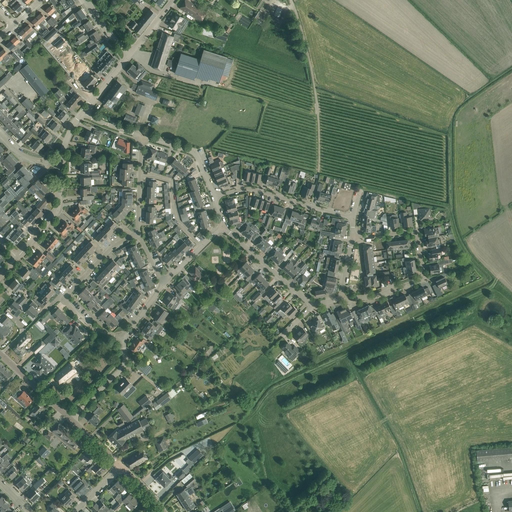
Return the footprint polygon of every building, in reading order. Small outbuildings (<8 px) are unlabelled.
[(23,7),(16,0),(15,0),(11,4),(13,7),(13,8),(17,13),(23,7)] [(201,22),(207,13),(186,0),(185,0),(180,9),(201,22)] [(223,11),(209,4),(207,8),(221,15),(223,11)] [(55,14),(57,12),(51,5),(48,8),(47,7),(46,9),(46,10),(45,10),(51,16),(54,13),(55,14)] [(63,10),(66,15),(72,9),(70,7),(67,10),(66,8),(63,10)] [(71,15),(68,18),(69,20),(70,21),(75,17),(77,16),(80,20),(81,19),(82,19),(86,16),(81,9),(78,11),(77,9),(71,15)] [(142,19),(148,24),(156,14),(150,9),(142,19)] [(259,11),(255,18),(262,22),(266,16),(259,11)] [(36,17),(43,24),(46,22),(43,19),(45,17),(41,13),(36,17)] [(169,26),(175,30),(176,30),(177,28),(178,27),(179,28),(183,23),(181,22),(181,21),(183,18),(176,14),(174,18),(173,17),(170,21),(171,22),(169,26)] [(55,25),(58,23),(52,16),(49,19),(55,25)] [(36,26),(38,24),(41,28),(44,25),(43,24),(36,17),(31,22),(36,26)] [(148,24),(142,19),(138,24),(134,21),(130,26),(140,34),(148,24)] [(85,28),(88,31),(93,27),(89,21),(80,27),(82,30),(85,28)] [(35,32),(32,30),(33,29),(28,24),(24,29),(30,36),(35,32)] [(54,27),(43,37),(47,41),(50,43),(54,39),(52,37),(58,31),(54,27)] [(46,28),(40,34),(42,36),(43,37),(49,31),(46,28)] [(32,38),(30,36),(24,29),(19,33),(25,40),(27,38),(29,41),(32,38)] [(92,34),(90,35),(90,36),(92,39),(89,42),(90,43),(87,45),(89,48),(95,44),(94,42),(101,38),(96,31),(92,34)] [(162,32),(159,42),(170,47),(172,40),(178,42),(180,36),(174,34),(174,36),(167,34),(162,32)] [(15,45),(17,43),(20,46),(23,43),(20,41),(20,40),(16,36),(11,41),(15,45)] [(62,38),(54,44),(57,48),(65,42),(62,38)] [(28,40),(25,43),(26,44),(28,46),(30,49),(33,46),(28,40)] [(24,55),(20,50),(15,45),(11,41),(6,45),(10,50),(10,49),(12,51),(14,49),(16,51),(16,50),(22,57),(24,55)] [(157,49),(151,67),(156,68),(162,70),(170,47),(159,42),(157,49)] [(95,44),(89,48),(92,52),(99,48),(96,44),(95,44)] [(0,52),(0,54),(5,61),(8,58),(7,57),(9,55),(8,54),(8,53),(4,49),(0,52)] [(200,59),(181,53),(179,58),(176,57),(174,66),(176,67),(175,69),(176,73),(193,79),(198,65),(218,71),(223,56),(204,49),(200,59)] [(20,59),(14,52),(12,54),(18,61),(20,59)] [(10,66),(5,61),(0,54),(0,60),(3,63),(4,63),(9,68),(10,66)] [(84,83),(83,83),(89,88),(96,80),(91,75),(90,76),(88,74),(91,72),(85,65),(84,65),(83,64),(84,63),(77,54),(75,55),(81,63),(80,64),(82,67),(81,69),(80,68),(79,70),(80,72),(82,71),(87,76),(82,81),(84,83)] [(107,57),(103,62),(108,67),(116,59),(110,54),(107,57)] [(102,72),(103,73),(108,67),(103,62),(100,59),(98,61),(98,63),(100,65),(97,67),(94,70),(100,75),(102,72)] [(16,67),(13,69),(17,72),(23,66),(20,63),(18,65),(16,67)] [(134,79),(135,79),(138,81),(140,78),(137,76),(140,73),(144,74),(146,71),(142,68),(143,68),(138,63),(135,67),(132,64),(127,71),(130,74),(129,74),(134,79)] [(49,90),(27,64),(20,70),(41,96),(49,90)] [(70,78),(66,73),(61,77),(65,82),(70,78)] [(0,86),(1,87),(10,78),(6,75),(0,81),(0,86)] [(123,94),(127,88),(117,81),(109,91),(119,98),(122,94),(123,94)] [(152,99),(155,92),(133,84),(131,89),(136,91),(136,93),(152,99)] [(59,101),(62,105),(64,108),(67,105),(72,109),(77,104),(71,99),(68,102),(63,95),(64,95),(59,89),(59,90),(55,85),(50,90),(58,99),(59,99),(60,100),(59,101)] [(76,93),(77,92),(72,88),(69,91),(74,95),(71,99),(77,104),(82,98),(76,93)] [(5,91),(2,94),(7,99),(10,96),(5,91)] [(109,91),(101,102),(107,106),(112,100),(116,103),(119,99),(119,98),(109,91)] [(34,104),(27,98),(21,103),(28,110),(34,104)] [(141,116),(145,106),(137,103),(133,113),(141,116)] [(61,113),(57,117),(63,122),(68,115),(66,114),(68,112),(64,108),(62,105),(58,111),(61,113)] [(55,114),(49,108),(46,111),(53,116),(55,114)] [(9,114),(5,109),(0,113),(0,119),(2,121),(9,114)] [(23,109),(21,111),(20,112),(16,116),(19,119),(26,112),(23,109)] [(36,119),(43,125),(46,121),(39,115),(37,118),(31,112),(30,114),(36,119)] [(13,118),(9,114),(2,121),(6,125),(11,120),(13,118)] [(136,118),(126,114),(123,120),(134,124),(136,118)] [(155,124),(158,118),(152,116),(150,122),(155,124)] [(55,122),(52,119),(47,124),(55,131),(60,125),(55,121),(55,122)] [(14,123),(11,120),(6,125),(5,126),(8,129),(9,128),(10,130),(18,122),(16,120),(14,123)] [(10,130),(14,134),(21,128),(23,126),(19,121),(18,122),(10,130)] [(35,136),(38,132),(32,127),(32,128),(29,131),(32,133),(35,136)] [(25,132),(21,128),(14,134),(19,139),(24,134),(25,132)] [(49,139),(51,135),(46,131),(42,128),(40,130),(41,131),(38,134),(46,141),(47,141),(48,142),(50,139),(49,139)] [(97,140),(98,140),(101,135),(102,135),(104,133),(106,134),(105,136),(108,137),(110,134),(105,131),(104,132),(101,130),(100,132),(94,130),(93,133),(87,131),(84,138),(96,143),(97,140)] [(24,143),(32,133),(29,131),(28,133),(21,141),(24,143)] [(115,140),(112,147),(116,149),(117,146),(125,150),(125,152),(129,152),(129,142),(125,142),(123,142),(123,141),(124,140),(120,138),(119,139),(118,142),(115,140)] [(38,151),(43,145),(38,141),(33,146),(31,143),(29,145),(32,149),(33,148),(38,151)] [(95,154),(96,146),(89,145),(88,149),(82,148),(81,156),(87,157),(87,159),(90,160),(91,159),(92,156),(91,155),(89,154),(89,153),(95,154)] [(166,163),(168,155),(157,151),(148,148),(147,151),(149,152),(146,161),(149,161),(150,159),(154,160),(154,159),(166,163)] [(11,157),(9,155),(3,160),(4,161),(2,163),(4,165),(8,170),(5,173),(8,176),(11,173),(16,168),(13,166),(16,163),(12,158),(11,159),(10,158),(11,157)] [(179,162),(175,159),(170,165),(175,168),(179,162)] [(212,170),(213,171),(221,168),(224,166),(222,162),(221,162),(220,159),(217,160),(213,162),(214,164),(211,166),(212,169),(211,170),(212,170)] [(120,168),(120,170),(119,170),(119,171),(118,177),(119,177),(120,177),(120,179),(122,179),(122,185),(131,185),(132,180),(129,179),(130,169),(132,169),(132,161),(123,161),(123,168),(120,168)] [(184,166),(179,162),(175,168),(179,171),(184,166)] [(88,163),(80,164),(81,172),(88,172),(88,168),(91,168),(91,163),(88,163)] [(14,174),(17,177),(16,178),(18,180),(22,177),(28,171),(23,166),(14,174)] [(184,166),(179,171),(183,175),(188,169),(184,166)] [(222,170),(221,168),(213,171),(213,172),(213,173),(214,174),(215,176),(226,172),(225,169),(222,170)] [(33,176),(28,171),(22,177),(24,179),(21,182),(24,184),(33,176)] [(217,181),(217,182),(228,177),(226,174),(227,173),(227,172),(226,172),(215,176),(216,179),(216,180),(217,181)] [(284,174),(283,179),(282,181),(285,181),(283,188),(286,189),(286,191),(293,193),(294,188),(296,183),(292,182),(292,181),(286,179),(287,175),(284,174)] [(270,175),(270,177),(268,176),(265,185),(266,185),(266,184),(268,184),(267,185),(271,186),(274,175),(272,175),(270,175)] [(280,180),(278,179),(278,178),(277,176),(274,175),(271,186),(275,187),(277,187),(276,188),(277,188),(280,180)] [(7,177),(1,183),(5,187),(10,181),(7,177)] [(81,177),(81,185),(88,185),(88,187),(90,187),(92,187),(92,185),(91,185),(91,177),(87,177),(81,177)] [(217,184),(218,184),(219,187),(223,185),(224,188),(231,185),(228,177),(217,182),(218,182),(217,184)] [(197,184),(195,178),(188,181),(190,187),(197,184)] [(33,189),(36,192),(43,184),(39,179),(31,187),(33,189)] [(312,194),(315,185),(309,183),(307,188),(303,186),(301,196),(307,198),(309,193),(312,194)] [(319,201),(323,202),(326,194),(320,192),(323,184),(319,183),(317,190),(315,198),(318,199),(317,201),(318,201),(318,200),(320,200),(319,201)] [(43,184),(36,192),(35,192),(41,199),(45,196),(46,196),(46,195),(47,194),(50,191),(43,184)] [(197,184),(190,187),(192,191),(191,192),(199,188),(197,184)] [(22,187),(13,195),(14,197),(15,198),(22,191),(24,189),(22,187)] [(25,194),(24,193),(28,189),(26,187),(24,189),(22,191),(15,198),(18,201),(25,194)] [(93,187),(92,187),(90,187),(90,189),(80,189),(81,196),(83,196),(83,200),(88,200),(94,200),(94,196),(88,196),(86,196),(86,192),(93,192),(93,187)] [(119,192),(119,198),(132,199),(132,194),(131,194),(132,192),(129,192),(129,189),(117,188),(117,192),(119,192)] [(199,188),(191,192),(193,197),(200,194),(198,189),(199,189),(199,188)] [(326,191),(326,194),(323,202),(327,203),(329,203),(328,204),(329,204),(331,196),(328,194),(328,191),(326,191)] [(200,194),(193,197),(195,202),(202,199),(200,194)] [(367,197),(365,203),(374,205),(378,206),(379,201),(380,196),(373,195),(372,199),(367,197)] [(252,206),(255,207),(258,199),(256,198),(256,197),(255,198),(254,197),(253,198),(249,197),(249,206),(251,207),(252,206)] [(122,205),(131,209),(132,205),(131,205),(131,203),(132,203),(132,199),(119,198),(119,200),(122,200),(122,205)] [(226,207),(235,204),(234,198),(225,200),(225,204),(225,205),(226,205),(226,206),(226,207)] [(202,199),(195,202),(197,207),(204,204),(202,199)] [(265,201),(263,200),(261,209),(267,211),(269,202),(267,201),(266,200),(265,201)] [(18,201),(15,204),(22,211),(25,208),(23,206),(18,201)] [(32,209),(30,212),(38,219),(43,213),(40,211),(44,206),(40,203),(36,208),(37,209),(35,211),(32,209)] [(374,209),(374,205),(365,203),(364,208),(370,210),(369,213),(377,215),(378,210),(374,209)] [(235,204),(226,207),(228,212),(228,213),(237,210),(235,204)] [(129,212),(131,209),(122,205),(119,208),(116,206),(115,207),(124,216),(127,213),(128,211),(129,212)] [(274,219),(276,219),(279,207),(273,205),(270,214),(275,216),(274,219)] [(75,211),(80,215),(82,213),(85,215),(88,212),(84,209),(83,210),(78,206),(75,211)] [(115,220),(117,218),(120,221),(124,216),(115,207),(114,209),(116,211),(113,214),(111,212),(109,214),(115,220)] [(286,209),(279,207),(276,219),(277,220),(278,217),(283,218),(286,209)] [(197,218),(209,215),(208,215),(207,215),(206,210),(201,211),(200,209),(194,211),(194,213),(196,213),(197,215),(198,215),(199,217),(197,218)] [(420,220),(430,219),(429,213),(430,213),(429,209),(418,210),(419,213),(420,220)] [(16,210),(11,215),(14,218),(19,214),(16,210)] [(237,210),(228,213),(228,214),(229,219),(239,216),(237,210)] [(74,220),(77,223),(80,220),(78,218),(80,215),(75,211),(71,215),(75,219),(74,220)] [(291,215),(286,214),(284,222),(291,224),(292,220),(295,221),(298,213),(292,211),(291,215)] [(33,224),(38,219),(30,212),(26,217),(27,218),(23,223),(27,226),(30,222),(33,224)] [(406,212),(400,213),(401,220),(404,220),(404,226),(412,225),(411,217),(407,217),(406,212)] [(5,213),(0,217),(0,225),(1,226),(5,223),(8,220),(9,219),(10,218),(9,217),(5,213)] [(297,226),(304,229),(307,220),(302,219),(303,214),(298,213),(295,221),(298,222),(297,226)] [(377,215),(369,213),(368,217),(362,216),(361,222),(371,222),(371,219),(376,219),(377,215)] [(391,215),(392,216),(386,217),(387,226),(391,226),(391,228),(399,227),(398,218),(397,218),(397,216),(397,215),(395,215),(391,215)] [(239,216),(229,219),(230,220),(229,221),(230,222),(231,225),(240,223),(239,216)] [(320,219),(312,217),(310,225),(315,226),(314,229),(320,231),(322,224),(319,223),(320,219)] [(16,226),(12,230),(21,238),(26,232),(21,228),(23,225),(19,222),(14,218),(11,222),(16,226)] [(337,225),(337,228),(345,230),(346,224),(338,223),(339,219),(332,218),(331,224),(337,225)] [(88,223),(87,221),(85,219),(83,221),(84,222),(80,228),(82,230),(89,223),(88,223)] [(111,219),(108,222),(107,221),(105,223),(113,230),(115,228),(114,227),(116,225),(111,219)] [(185,221),(183,222),(189,229),(193,225),(190,222),(189,222),(189,220),(185,221)] [(62,226),(67,231),(69,228),(72,230),(75,227),(71,224),(70,225),(65,221),(62,226)] [(240,231),(245,236),(253,226),(252,225),(250,227),(247,224),(247,223),(245,221),(242,224),(245,226),(240,231)] [(370,233),(376,232),(376,226),(371,226),(371,222),(361,222),(361,227),(364,227),(363,232),(370,232),(370,233)] [(113,230),(105,223),(103,225),(102,224),(101,226),(111,236),(113,234),(111,233),(113,230)] [(65,233),(67,231),(62,226),(58,230),(62,234),(61,236),(64,239),(67,235),(65,233)] [(96,231),(99,234),(105,239),(108,237),(109,238),(111,236),(101,226),(96,231)] [(257,237),(260,234),(261,232),(258,230),(258,229),(256,227),(255,227),(253,226),(245,236),(250,240),(254,235),(257,237)] [(330,232),(329,236),(338,238),(338,234),(344,236),(345,230),(337,228),(333,227),(332,233),(330,232)] [(427,229),(424,229),(425,234),(425,236),(427,235),(428,238),(437,236),(436,233),(439,233),(438,227),(433,228),(432,228),(430,228),(429,228),(428,228),(427,229)] [(155,235),(158,234),(157,231),(155,232),(154,229),(148,232),(149,235),(148,236),(149,238),(155,235)] [(9,241),(11,239),(17,243),(21,238),(12,230),(9,234),(5,238),(9,241)] [(77,238),(80,241),(82,239),(81,238),(85,234),(83,231),(77,238)] [(105,239),(99,234),(95,238),(102,245),(104,243),(103,242),(105,239)] [(150,243),(159,239),(158,237),(156,238),(155,235),(149,238),(150,241),(149,241),(150,243)] [(54,246),(58,240),(53,236),(48,241),(54,246)] [(255,244),(260,248),(268,239),(267,237),(265,239),(261,236),(255,244)] [(334,242),(333,246),(342,248),(343,242),(337,241),(338,238),(329,236),(329,239),(332,240),(331,242),(334,242)] [(428,241),(426,241),(426,243),(427,248),(430,247),(431,247),(433,247),(433,246),(436,246),(436,245),(441,244),(440,239),(437,239),(437,236),(428,238),(428,241)] [(185,240),(183,241),(190,248),(194,244),(188,238),(186,241),(185,240)] [(159,239),(150,243),(151,245),(152,245),(154,248),(160,245),(158,242),(160,241),(159,239)] [(271,245),(273,243),(268,239),(260,248),(265,253),(266,251),(268,253),(273,247),(271,245)] [(402,240),(403,249),(409,248),(408,243),(411,242),(411,239),(402,240)] [(54,246),(48,241),(44,247),(49,251),(54,246)] [(93,249),(96,247),(90,241),(86,246),(93,253),(95,251),(93,249)] [(180,246),(185,251),(188,249),(189,250),(190,248),(183,241),(182,243),(183,244),(180,246)] [(131,243),(122,248),(123,251),(125,250),(126,252),(129,250),(130,254),(138,250),(135,245),(133,246),(131,243)] [(364,253),(373,252),(372,246),(366,247),(366,244),(363,245),(364,253)] [(342,248),(333,246),(330,245),(329,251),(329,254),(334,255),(335,252),(341,253),(342,248)] [(82,250),(87,256),(90,253),(91,255),(93,253),(86,246),(82,250)] [(177,247),(175,249),(182,256),(184,254),(183,253),(185,251),(180,246),(178,248),(177,247)] [(275,246),(273,247),(268,253),(270,255),(269,256),(274,261),(282,251),(281,250),(279,252),(275,249),(277,248),(275,246)] [(442,255),(441,248),(434,249),(435,252),(428,253),(429,261),(438,260),(438,256),(442,255)] [(181,257),(182,256),(175,249),(172,252),(178,259),(180,256),(181,257)] [(78,255),(85,261),(87,260),(85,258),(87,256),(82,250),(78,255)] [(130,254),(132,256),(129,257),(131,259),(140,255),(138,250),(130,254)] [(40,251),(35,257),(41,262),(43,259),(45,260),(46,258),(51,263),(54,259),(53,259),(50,256),(47,253),(46,253),(48,255),(46,257),(40,251)] [(172,252),(171,251),(167,255),(173,261),(175,259),(176,260),(178,259),(172,252)] [(284,252),(282,251),(274,261),(279,265),(283,260),(285,261),(293,253),(290,251),(287,255),(284,252)] [(66,257),(62,253),(56,259),(58,261),(60,263),(66,257)] [(295,255),(293,253),(285,261),(288,258),(291,260),(295,255)] [(169,265),(173,261),(167,255),(166,254),(164,256),(165,257),(163,259),(169,265)] [(83,263),(85,261),(78,255),(73,259),(79,265),(82,262),(83,263)] [(130,262),(134,261),(135,263),(142,260),(140,255),(131,259),(129,260),(130,262)] [(41,262),(35,257),(30,262),(36,267),(34,269),(40,274),(43,271),(37,266),(41,262)] [(406,267),(415,265),(414,260),(409,260),(408,257),(405,258),(401,258),(402,262),(405,261),(406,267)] [(111,262),(109,265),(115,270),(119,266),(112,259),(110,261),(111,262)] [(135,270),(145,265),(142,260),(135,263),(136,266),(133,267),(135,270)] [(293,263),(290,260),(283,269),(287,272),(296,262),(295,260),(293,263)] [(240,270),(243,273),(250,266),(246,262),(244,263),(242,261),(234,269),(238,272),(240,270)] [(298,263),(296,262),(287,272),(292,276),(299,268),(296,266),(298,263)] [(307,264),(306,264),(302,269),(296,276),(299,279),(298,280),(301,283),(300,284),(302,286),(311,276),(305,270),(306,267),(308,265),(307,264)] [(434,265),(429,266),(431,274),(444,271),(442,264),(438,264),(434,265)] [(76,273),(78,271),(70,265),(66,269),(72,274),(74,272),(76,273)] [(103,268),(111,275),(115,270),(109,265),(107,267),(105,266),(103,268)] [(191,274),(189,277),(194,283),(203,274),(202,274),(205,271),(198,265),(199,266),(196,268),(194,266),(192,268),(193,269),(190,273),(191,274)] [(403,267),(405,276),(411,275),(411,272),(416,271),(415,265),(406,267),(403,267)] [(254,270),(250,266),(243,273),(246,275),(243,278),(247,281),(248,281),(255,274),(253,272),(254,270)] [(43,271),(40,274),(43,277),(48,272),(49,270),(48,268),(47,267),(46,267),(43,271)] [(31,271),(30,272),(26,268),(20,274),(25,278),(28,275),(35,280),(40,274),(34,270),(32,272),(31,271)] [(113,277),(111,275),(103,268),(102,270),(103,271),(101,273),(107,279),(109,281),(113,277)] [(141,275),(142,278),(150,274),(147,269),(143,271),(141,268),(134,272),(137,277),(141,275)] [(375,273),(375,268),(366,269),(367,274),(367,276),(373,276),(373,273),(375,273)] [(72,274),(66,269),(62,273),(69,280),(71,278),(69,277),(72,274)] [(56,276),(57,277),(58,278),(64,283),(66,281),(67,282),(69,280),(62,273),(60,271),(56,276)] [(55,279),(52,281),(58,287),(61,284),(62,285),(64,283),(58,278),(57,277),(52,273),(50,275),(55,279)] [(106,283),(104,281),(107,279),(101,273),(98,276),(97,275),(95,277),(98,279),(96,281),(102,287),(106,283)] [(142,278),(143,280),(140,282),(141,284),(142,284),(152,279),(150,274),(142,278)] [(258,284),(264,279),(259,274),(251,281),(254,284),(256,282),(258,284)] [(324,276),(323,282),(326,282),(335,284),(336,284),(337,282),(337,279),(336,278),(334,278),(329,277),(330,275),(328,274),(327,277),(324,276)] [(376,275),(373,276),(367,276),(364,277),(366,286),(377,285),(376,275)] [(447,284),(444,277),(435,281),(437,284),(432,286),(437,296),(442,294),(439,288),(447,284)] [(183,279),(180,282),(189,292),(190,292),(195,287),(193,286),(195,284),(194,284),(191,280),(189,282),(185,278),(183,280),(183,279)] [(152,279),(142,284),(144,288),(143,288),(145,292),(147,292),(148,295),(149,296),(152,291),(150,286),(154,284),(152,279)] [(259,289),(261,291),(269,284),(264,279),(258,284),(261,287),(259,289)] [(15,291),(18,288),(21,290),(25,286),(22,283),(21,284),(15,280),(10,286),(9,286),(11,288),(12,288),(15,291)] [(97,285),(93,280),(89,284),(94,289),(97,285)] [(46,285),(42,289),(50,298),(55,293),(51,289),(54,287),(47,281),(45,283),(46,285)] [(251,284),(248,281),(247,281),(241,287),(244,290),(251,284)] [(177,286),(175,288),(180,292),(178,294),(181,297),(182,298),(185,296),(188,293),(187,293),(189,292),(180,282),(177,285),(177,286)] [(326,283),(325,288),(331,289),(330,290),(333,291),(335,284),(326,282),(326,283)] [(87,287),(78,295),(82,299),(90,292),(87,290),(89,289),(87,287)] [(418,290),(421,298),(431,293),(428,287),(424,289),(423,287),(418,290)] [(270,288),(267,291),(262,296),(265,299),(267,296),(271,300),(279,292),(278,291),(277,291),(274,289),(273,290),(270,288)] [(47,300),(50,298),(42,289),(39,292),(41,294),(39,296),(41,299),(39,301),(44,306),(49,301),(47,300)] [(136,289),(135,291),(134,291),(132,293),(142,300),(145,296),(136,289)] [(417,300),(421,298),(418,290),(408,294),(411,300),(413,303),(413,305),(414,305),(418,303),(417,300)] [(94,297),(90,292),(82,299),(87,303),(94,297)] [(253,298),(253,299),(251,300),(254,302),(255,301),(262,295),(259,292),(253,298)] [(280,293),(279,292),(271,300),(268,302),(274,309),(278,305),(282,301),(282,300),(281,299),(282,297),(280,294),(280,293)] [(138,304),(142,300),(132,293),(129,298),(138,304)] [(166,297),(163,302),(167,305),(171,308),(173,309),(174,310),(176,307),(175,306),(173,304),(176,301),(179,303),(181,300),(182,299),(180,296),(176,293),(175,293),(176,294),(176,293),(177,294),(175,297),(174,296),(171,294),(167,298),(166,297)] [(236,294),(234,296),(240,302),(242,300),(236,294)] [(17,297),(14,300),(15,300),(17,303),(21,306),(25,301),(28,298),(24,295),(21,298),(20,299),(20,300),(17,297)] [(88,307),(90,309),(99,299),(95,295),(94,297),(87,303),(89,306),(88,307)] [(413,303),(411,300),(408,302),(405,295),(399,297),(403,305),(408,303),(409,305),(413,303)] [(101,306),(104,308),(112,299),(110,297),(101,306)] [(398,310),(398,308),(403,305),(399,297),(393,300),(394,301),(391,303),(395,311),(398,310)] [(135,309),(138,304),(129,298),(126,302),(135,309)] [(101,302),(99,299),(90,309),(91,311),(93,310),(95,312),(101,307),(99,304),(101,302)] [(104,308),(106,310),(114,301),(112,299),(104,308)] [(15,300),(9,307),(15,312),(21,306),(17,303),(15,300)] [(121,308),(122,310),(127,314),(129,311),(132,313),(135,309),(126,302),(125,301),(122,304),(121,303),(118,305),(121,308)] [(28,306),(29,307),(25,312),(28,315),(29,314),(33,318),(38,313),(35,310),(36,310),(32,306),(35,304),(32,302),(28,306)] [(285,315),(286,313),(293,306),(292,305),(291,305),(291,306),(288,303),(286,305),(284,302),(279,307),(276,310),(278,313),(279,312),(283,316),(285,315)] [(387,302),(382,305),(386,312),(391,310),(387,302)] [(376,314),(375,311),(372,312),(369,305),(363,308),(366,316),(369,315),(370,317),(376,314)] [(387,315),(386,312),(382,305),(374,309),(375,311),(376,314),(379,319),(387,315)] [(410,308),(406,310),(407,314),(413,311),(416,309),(414,305),(413,305),(412,307),(412,308),(410,308)] [(203,306),(197,311),(200,314),(206,309),(203,306)] [(296,308),(293,306),(286,313),(287,315),(288,314),(293,319),(298,314),(296,312),(298,310),(298,309),(297,307),(296,308)] [(159,325),(161,322),(161,323),(168,313),(160,307),(155,313),(156,313),(153,317),(156,319),(155,321),(159,325)] [(345,309),(342,310),(349,323),(351,323),(349,319),(353,317),(351,314),(350,312),(351,312),(350,311),(348,307),(345,308),(345,309)] [(49,312),(42,319),(45,322),(50,318),(51,320),(53,319),(55,318),(60,323),(63,320),(65,319),(66,317),(63,313),(59,308),(58,309),(52,315),(49,312)] [(356,317),(359,323),(364,320),(365,322),(367,322),(369,321),(366,316),(363,308),(357,311),(358,314),(355,315),(356,317)] [(109,315),(105,310),(98,317),(99,319),(101,318),(103,320),(105,319),(109,315)] [(339,311),(337,312),(339,317),(339,318),(340,319),(342,323),(345,321),(347,324),(349,323),(342,310),(340,311),(339,311)] [(325,314),(322,315),(328,326),(330,325),(333,331),(339,328),(333,315),(330,316),(329,312),(328,312),(327,312),(324,313),(325,314)] [(109,315),(105,319),(107,321),(106,323),(107,325),(114,318),(110,313),(109,315)] [(311,321),(307,323),(309,327),(310,326),(314,333),(320,330),(321,333),(325,331),(323,328),(326,327),(320,314),(317,316),(318,319),(312,322),(311,321)] [(0,328),(9,319),(5,315),(0,320),(0,328)] [(113,328),(119,322),(114,318),(107,325),(109,326),(110,325),(113,328)] [(9,319),(0,328),(0,337),(2,340),(11,331),(9,329),(15,324),(9,319)] [(158,331),(157,330),(161,326),(159,325),(155,321),(153,324),(149,321),(145,326),(153,331),(155,333),(156,333),(158,331)] [(65,326),(61,330),(76,345),(81,340),(80,339),(83,336),(80,332),(80,331),(75,326),(73,328),(70,325),(67,328),(65,326)] [(151,334),(153,331),(145,326),(142,331),(146,333),(144,336),(150,340),(154,336),(151,334)] [(50,334),(42,342),(45,344),(46,345),(57,334),(54,331),(50,328),(47,331),(50,334)] [(302,328),(294,336),(300,342),(308,334),(302,328)] [(13,349),(21,357),(27,351),(23,347),(31,339),(26,334),(18,341),(19,342),(13,349)] [(143,349),(148,342),(141,337),(139,340),(137,338),(134,343),(133,342),(129,348),(136,353),(140,347),(143,349)] [(35,354),(43,347),(39,343),(32,350),(35,354)] [(287,343),(282,348),(289,356),(288,357),(292,361),(298,356),(297,355),(300,351),(294,345),(292,347),(287,343)] [(311,359),(305,352),(300,356),(303,359),(304,359),(308,362),(311,359)] [(36,358),(37,358),(33,362),(38,366),(34,370),(39,375),(43,372),(46,375),(50,372),(55,367),(48,360),(47,360),(41,354),(36,358)] [(69,362),(54,376),(61,385),(77,372),(69,362)] [(281,363),(278,366),(285,373),(288,370),(282,363),(281,363)] [(145,367),(142,370),(147,374),(152,368),(147,364),(145,367)] [(6,368),(0,374),(0,380),(2,378),(5,381),(12,374),(6,368)] [(123,382),(117,389),(123,395),(132,385),(126,378),(122,382),(123,382)] [(63,394),(62,395),(53,385),(48,389),(60,402),(66,397),(63,394)] [(19,389),(14,394),(20,400),(18,402),(23,406),(25,408),(32,399),(24,391),(23,392),(19,389)] [(146,396),(138,402),(144,410),(145,409),(144,408),(151,402),(146,396)] [(37,415),(43,409),(38,404),(35,407),(35,406),(31,410),(32,410),(28,413),(31,416),(33,414),(35,416),(37,415)] [(91,410),(95,414),(100,409),(96,405),(91,410)] [(127,422),(134,418),(131,413),(124,417),(127,422)] [(89,420),(95,425),(100,420),(97,418),(99,416),(96,414),(95,416),(94,415),(89,420)] [(131,421),(132,424),(123,429),(125,434),(128,438),(144,430),(144,431),(151,427),(146,418),(139,422),(138,420),(136,417),(131,421)] [(81,442),(59,424),(52,432),(74,450),(81,442)] [(120,436),(125,434),(123,429),(117,432),(116,431),(113,435),(109,438),(113,443),(120,436)] [(47,431),(44,436),(50,441),(54,436),(47,431)] [(125,440),(128,438),(125,434),(120,436),(113,443),(118,448),(125,441),(125,440)] [(169,448),(164,437),(154,442),(160,453),(169,448)] [(44,458),(50,452),(44,446),(38,453),(44,458)] [(511,447),(476,451),(477,461),(511,458),(511,447)] [(89,453),(86,450),(79,458),(83,462),(86,459),(90,463),(96,457),(90,452),(89,453)] [(127,465),(145,454),(142,450),(124,460),(127,465)] [(199,450),(190,459),(194,464),(204,455),(199,450)] [(145,454),(127,465),(131,469),(148,459),(145,454)] [(40,456),(36,460),(42,465),(45,462),(40,456)] [(4,461),(2,458),(0,459),(0,468),(2,466),(4,468),(10,463),(6,459),(4,461)] [(98,460),(98,459),(86,471),(89,473),(93,469),(99,475),(104,470),(103,470),(106,467),(106,468),(107,468),(100,461),(97,465),(95,462),(98,460)] [(14,465),(12,463),(7,468),(9,470),(5,474),(7,477),(9,476),(12,479),(18,473),(15,470),(16,469),(13,466),(14,465)] [(186,473),(182,469),(176,476),(180,479),(186,473)] [(19,476),(22,479),(15,485),(22,491),(28,485),(26,482),(28,479),(25,476),(27,475),(24,471),(19,476)] [(158,476),(156,478),(159,482),(161,484),(164,487),(168,483),(171,481),(170,480),(173,478),(171,475),(169,476),(168,478),(162,472),(162,473),(161,472),(158,474),(159,475),(158,476)] [(184,483),(192,476),(189,472),(181,480),(184,483)] [(30,489),(26,493),(29,495),(30,497),(29,498),(33,502),(37,499),(40,496),(37,492),(38,491),(36,488),(45,480),(41,477),(33,485),(34,486),(30,489)] [(72,489),(73,488),(80,494),(85,489),(82,486),(84,484),(85,484),(78,477),(69,486),(72,489)] [(187,487),(190,485),(195,480),(192,477),(184,484),(187,487)] [(118,481),(109,490),(114,494),(117,491),(119,494),(125,488),(122,485),(123,485),(121,483),(121,484),(118,481)] [(180,492),(176,494),(181,501),(183,499),(189,496),(195,492),(195,491),(194,492),(191,488),(192,488),(192,487),(191,487),(190,485),(187,487),(184,489),(180,492)] [(66,495),(60,500),(67,507),(74,500),(73,499),(75,496),(68,490),(64,494),(66,495)] [(122,501),(131,509),(139,502),(135,498),(135,499),(129,494),(122,501)] [(183,499),(181,501),(187,511),(191,508),(195,505),(193,502),(191,499),(189,496),(183,499)] [(0,511),(7,511),(10,510),(8,508),(8,507),(10,505),(6,501),(0,506),(0,507),(1,509),(0,511)] [(59,511),(56,508),(59,506),(54,501),(49,506),(52,509),(49,511),(48,511),(59,511)] [(120,504),(118,501),(109,510),(111,511),(112,511),(114,510),(120,504)] [(96,504),(91,508),(94,511),(100,511),(101,511),(100,511),(105,511),(109,509),(101,502),(98,505),(96,504)]
